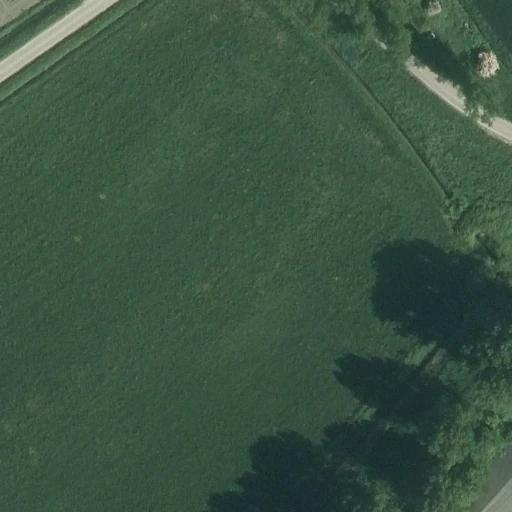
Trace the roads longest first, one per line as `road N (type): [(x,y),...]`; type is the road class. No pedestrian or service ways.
road 1 (unclassified): [(511,133),(426,76),(340,0)]
road 2 (unclassified): [(102,0),(0,72)]
